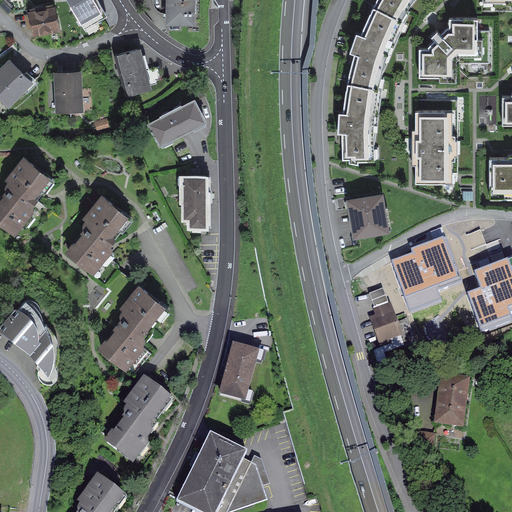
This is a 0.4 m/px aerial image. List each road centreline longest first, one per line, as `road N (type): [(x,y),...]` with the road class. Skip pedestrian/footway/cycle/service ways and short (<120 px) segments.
road 1 (motorway): [(369,511),(292,211),(286,0)]
road 2 (motorway): [(265,0),(264,154),(276,265),(340,511)]
road 3 (tertiary): [(146,511),(195,405),(217,323),(229,210),(222,65)]
road 4 (tertiary): [(338,0),(315,85),(317,161),(338,279)]
road 5 (tertiary): [(338,279),(382,437),(416,511)]
road 6 (residential): [(338,279),(465,211),(511,211)]
road 7 (tertiary): [(0,362),(37,408),(39,511)]
road 8 (residential): [(132,23),(52,55),(29,47),(0,15)]
